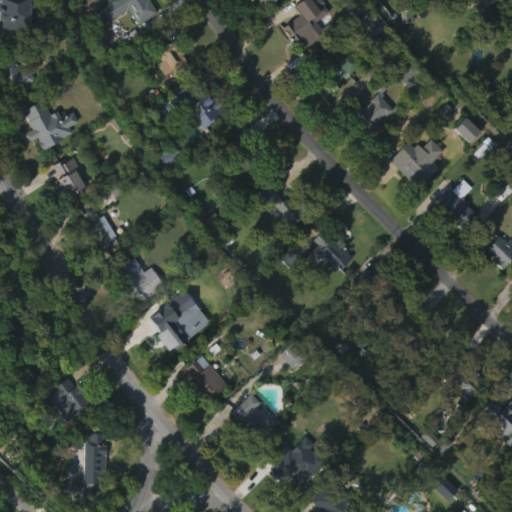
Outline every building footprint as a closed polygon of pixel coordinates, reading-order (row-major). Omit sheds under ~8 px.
[(14,30),(0,30),(0,0),(20,0),(20,2),(14,2),(14,30)] [(112,0),(151,0),(159,11),(139,25),(129,10),(108,23),(99,10),(112,0)] [(249,13),(260,5),(256,0),(242,0),(241,1),(249,13)] [(282,0),(267,11),(259,0),(282,0)] [(494,0),(479,13),(468,0),(494,0)] [(312,36),(301,44),(298,41),(293,45),(280,28),(301,12),(314,28),(308,32),(312,36)] [(92,38),(100,54),(124,42),(131,56),(151,46),(136,17),(92,38)] [(331,52),(309,22),(287,38),(294,46),(277,59),(289,76),(296,71),(300,76),(331,52)] [(169,44),(172,48),(179,44),(189,58),(178,66),(186,76),(170,88),(167,83),(177,76),(173,70),(164,76),(156,65),(162,60),(160,56),(157,58),(148,45),(162,34),(169,44)] [(343,85),(336,91),(322,76),(328,71),(323,66),(342,50),(357,67),(341,82),(343,85)] [(0,53),(5,52),(9,61),(16,58),(20,70),(29,66),(34,80),(15,89),(14,87),(5,90),(2,80),(4,80),(0,70),(1,69),(0,66),(0,53)] [(426,73),(409,88),(399,77),(408,69),(405,66),(413,59),(426,73)] [(396,108),(387,117),(385,114),(377,122),(381,127),(371,137),(363,130),(366,127),(352,113),(361,104),(364,108),(371,101),(370,99),(378,91),(375,88),(374,82),(378,79),(384,78),(387,82),(388,88),(384,92),(384,96),(396,108)] [(329,123),(336,116),(334,114),(354,95),(341,80),(313,105),(329,123)] [(0,89),(1,118),(27,118),(27,101),(11,101),(11,89),(0,89)] [(179,91),(183,97),(185,95),(188,100),(197,93),(200,97),(205,94),(209,99),(204,103),(214,117),(208,122),(205,119),(201,122),(192,110),(180,119),(165,98),(177,89),(179,91)] [(42,100),(51,114),(57,110),(62,118),(64,117),(63,116),(73,112),(78,121),(69,126),(72,132),(63,137),(64,139),(45,149),(44,148),(42,148),(37,137),(31,140),(27,133),(33,130),(24,111),(42,100)] [(479,130),(466,142),(452,127),(464,115),(479,130)] [(179,134),(197,159),(217,145),(203,124),(191,132),(181,118),(157,134),(164,144),(179,134)] [(373,125),(351,144),(365,160),(387,141),(373,125)] [(67,166),(64,158),(73,154),(68,144),(56,150),(52,143),(44,147),(37,132),(18,142),(27,161),(21,164),(25,173),(31,170),(37,181),(67,166)] [(239,138),(243,142),(245,141),(266,166),(252,178),(228,150),(221,156),(215,149),(223,143),(224,144),(236,134),(239,138)] [(448,142),(440,135),(432,145),(440,152),(448,142)] [(432,139),(443,150),(433,160),(440,167),(419,188),(391,160),(409,141),(415,147),(418,143),(423,148),(432,139)] [(463,175),(475,162),(460,148),(448,161),(463,175)] [(70,156),(80,172),(77,174),(84,185),(68,197),(66,193),(62,196),(54,183),(57,181),(55,178),(57,176),(50,164),(61,157),(63,160),(70,156)] [(404,171),(383,192),(411,219),(432,197),(427,193),(438,182),(425,170),(414,181),(404,171)] [(177,189),(169,176),(153,187),(161,199),(177,189)] [(473,187),(464,196),(467,200),(465,202),(479,215),(464,230),(454,220),(456,219),(443,206),(447,201),(439,194),(450,182),(455,187),(463,178),(473,187)] [(74,208),(78,206),(68,187),(47,198),(56,215),(53,216),(60,231),(81,220),(74,208)] [(279,198),(282,201),(292,192),(311,209),(291,227),(285,221),(282,223),(277,217),(282,212),(273,202),(266,209),(258,200),(272,187),(281,196),(279,198)] [(99,217),(99,218),(104,215),(116,235),(114,237),(118,244),(117,245),(118,247),(111,251),(110,249),(100,256),(95,248),(99,245),(93,234),(94,233),(89,224),(87,225),(84,220),(86,219),(83,214),(94,208),(99,217)] [(444,215),(433,226),(440,233),(435,238),(457,260),(471,246),(455,231),(466,219),(458,211),(449,220),(444,215)] [(258,228),(276,244),(272,249),(284,260),(297,246),(267,218),(258,228)] [(324,231),(332,240),(338,234),(344,241),(341,243),(355,259),(342,271),(338,267),(328,275),(320,267),(324,264),(322,262),(326,258),(321,254),(322,252),(318,247),(320,246),(314,239),(323,231),(324,231)] [(511,251),(511,261),(510,264),(507,261),(499,268),(490,259),(493,257),(483,247),(496,235),(511,251)] [(78,245),(96,284),(113,276),(99,246),(93,249),(89,240),(78,245)] [(123,255),(128,262),(134,258),(143,272),(151,267),(154,271),(156,270),(164,285),(140,302),(135,296),(132,299),(129,295),(128,296),(118,281),(123,278),(113,262),(123,255)] [(347,287),(331,269),(328,272),(318,261),(306,272),(319,286),(310,295),(323,309),(347,287)] [(499,301),(511,287),(511,286),(493,268),(479,282),(499,301)] [(371,274),(392,296),(378,310),(387,318),(374,331),(361,318),(365,314),(359,308),(371,295),(361,284),(359,286),(355,281),(366,270),(371,274)] [(146,298),(138,304),(129,290),(109,303),(130,335),(158,316),(146,298)] [(420,320),(421,322),(424,319),(437,335),(427,344),(434,351),(419,365),(409,354),(412,351),(388,324),(410,305),(421,316),(418,318),(420,320)] [(153,312),(159,319),(166,314),(174,324),(170,327),(172,329),(173,327),(178,333),(176,335),(182,342),(174,348),(170,343),(164,348),(161,344),(159,345),(154,340),(157,338),(142,321),(153,312)] [(382,332),(390,322),(382,316),(375,327),(382,332)] [(204,354),(180,321),(141,350),(165,382),(204,354)] [(290,338),(306,352),(291,367),(277,353),(289,342),(288,340),(290,338)] [(485,383),(470,401),(438,373),(454,355),(485,383)] [(194,358),(202,368),(207,363),(226,385),(208,401),(198,389),(196,391),(191,387),(194,384),(189,378),(192,376),(184,367),(194,358)] [(273,387),(289,401),(298,390),(283,376),(273,387)] [(64,378),(71,387),(74,385),(87,401),(77,409),(79,411),(65,422),(52,406),(49,409),(40,397),(64,378)] [(186,411),(205,431),(222,415),(196,386),(180,400),(189,409),(186,411)] [(254,406),(258,409),(262,404),(279,420),(252,449),(244,441),(251,434),(229,412),(248,392),(258,401),(254,406)] [(475,420),(448,392),(437,403),(454,420),(452,422),(462,433),(475,420)] [(507,404),(511,407),(511,431),(499,447),(479,430),(487,420),(480,414),(488,405),(497,412),(504,404),(505,405),(507,404)] [(35,428),(44,441),(50,437),(61,453),(84,438),(65,408),(35,428)] [(226,445),(256,472),(273,453),(254,435),(255,433),(245,424),(226,445)] [(511,467),(511,437),(506,431),(496,440),(487,430),(474,442),(484,454),(478,459),(490,472),(494,469),(501,477),(511,467)] [(101,433),(100,444),(105,444),(102,481),(98,480),(98,487),(80,487),(82,440),(70,450),(64,443),(77,433),(84,434),(84,432),(101,433)] [(315,474),(307,482),(305,480),(299,486),(289,475),(285,479),(283,476),(280,479),(272,470),(274,467),(266,459),(283,441),(315,474)] [(433,470),(422,460),(415,468),(427,478),(433,470)] [(78,511),(66,511),(99,511),(101,476),(97,476),(98,464),(80,463),(78,511)] [(283,507),(287,511),(300,511),(309,503),(283,479),(265,499),(278,511),(283,507)] [(331,488),(341,498),(334,505),(340,511),(338,511),(316,511),(318,510),(309,501),(319,491),(324,496),(331,488)]
